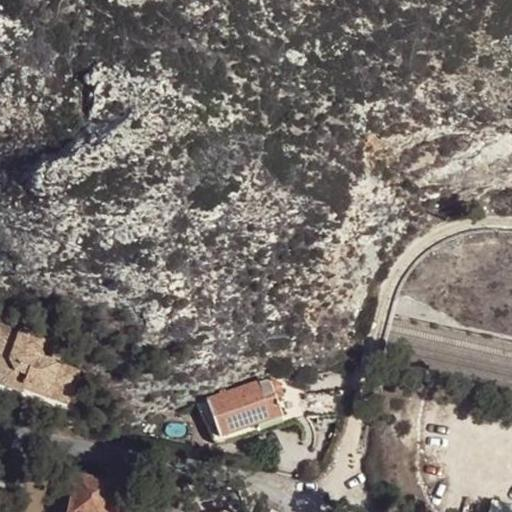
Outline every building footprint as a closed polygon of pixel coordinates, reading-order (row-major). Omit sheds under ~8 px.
[(0,354),(0,393),(27,397),(29,386),(35,387),(35,392),(49,395),(48,398),(72,402),(77,367),(34,361),(37,342),(3,337),(1,355),(0,354)] [(256,383),(203,402),(215,438),(279,416),(282,424),(309,414),(338,415),(343,400),(304,398),(277,407),(272,393),(261,397),(256,383)] [(29,386),(27,397),(48,401),(48,398),(49,395),(35,392),(35,387),(29,386)] [(215,438),(203,402),(196,404),(208,441),(215,438)] [(279,416),(215,438),(218,446),(282,424),(279,416)] [(100,483),(76,478),(69,511),(118,511),(126,469),(103,465),(100,483)] [(69,511),(76,478),(61,476),(54,511),(69,511)] [(511,511),(511,507),(488,500),(485,511),(511,511)]
